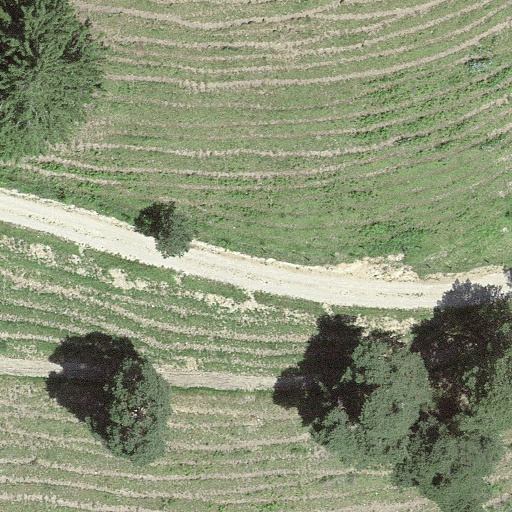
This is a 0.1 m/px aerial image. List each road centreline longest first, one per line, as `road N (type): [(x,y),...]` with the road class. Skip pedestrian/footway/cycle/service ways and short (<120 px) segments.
road 1 (track): [(0,372),(275,382),(509,285)]
road 2 (track): [(0,208),(199,267),(319,292),(393,299),(509,285)]
